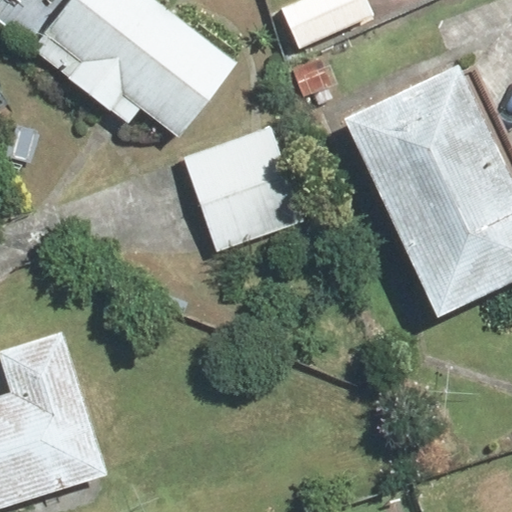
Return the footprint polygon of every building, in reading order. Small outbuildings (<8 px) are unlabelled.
[(154,0),(39,0),(8,38),(157,162),(236,68),(154,0)] [(375,0),(382,21),(446,2),(445,0),(375,0)] [(511,201),(446,70),(320,132),(420,332),(511,286),(511,201)] [(268,137),(175,171),(207,256),(300,223),(268,137)] [(0,511),(14,511),(106,487),(62,330),(0,347),(0,511)]
